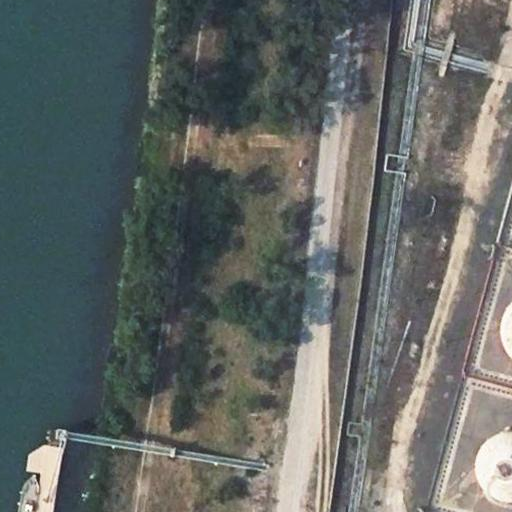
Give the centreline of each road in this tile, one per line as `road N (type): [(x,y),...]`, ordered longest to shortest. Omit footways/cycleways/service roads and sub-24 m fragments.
road 1 (track): [(141,511),(183,258),(210,0)]
road 2 (track): [(293,511),(354,0)]
